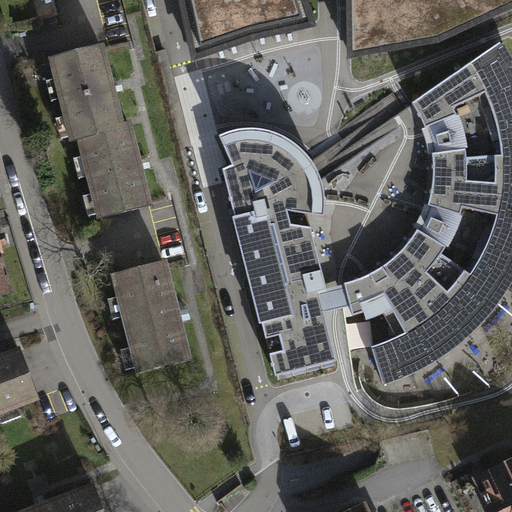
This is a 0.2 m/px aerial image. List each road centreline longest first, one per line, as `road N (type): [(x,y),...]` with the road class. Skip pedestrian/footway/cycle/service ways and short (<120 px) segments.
road 1 (residential): [(182,511),(111,417),(77,350),(0,99)]
road 2 (unknown): [(239,511),(257,493),(430,468)]
